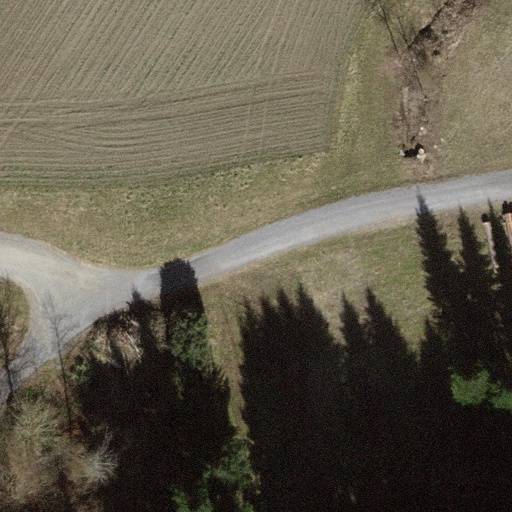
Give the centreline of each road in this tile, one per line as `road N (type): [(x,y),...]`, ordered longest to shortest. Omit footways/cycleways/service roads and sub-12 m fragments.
road 1 (track): [(100,296),(358,218),(511,192)]
road 2 (track): [(0,388),(100,296)]
